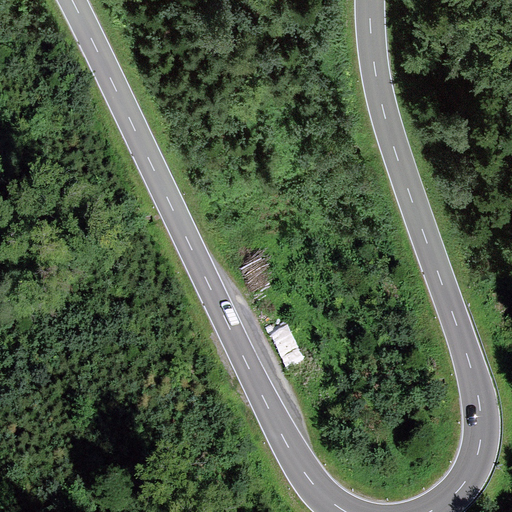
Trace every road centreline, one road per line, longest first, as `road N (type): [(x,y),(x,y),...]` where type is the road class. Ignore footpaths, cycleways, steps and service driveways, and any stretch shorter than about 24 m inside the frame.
road 1 (tertiary): [(341,511),(308,479),(72,0)]
road 2 (tertiary): [(366,0),(389,124),(475,367),(480,432),(467,488),(428,511)]
